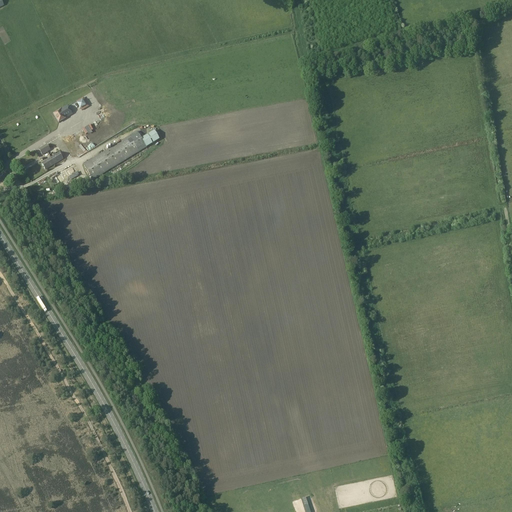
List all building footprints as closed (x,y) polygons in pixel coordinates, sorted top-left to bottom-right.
[(80,109),(81,111),(88,107),(83,98),(76,102),(77,104),(80,109)] [(60,110),(53,115),(58,123),(62,121),(65,119),(64,118),(71,114),(68,108),(61,112),(60,110)] [(137,131),(83,164),(93,180),(147,147),(142,140),(137,131)] [(47,144),(39,149),(42,155),(50,150),(47,144)] [(59,152),(42,163),(45,169),(63,159),(59,152)] [(73,165),(51,178),(55,185),(69,177),(71,180),(79,175),(77,172),(73,165)]
